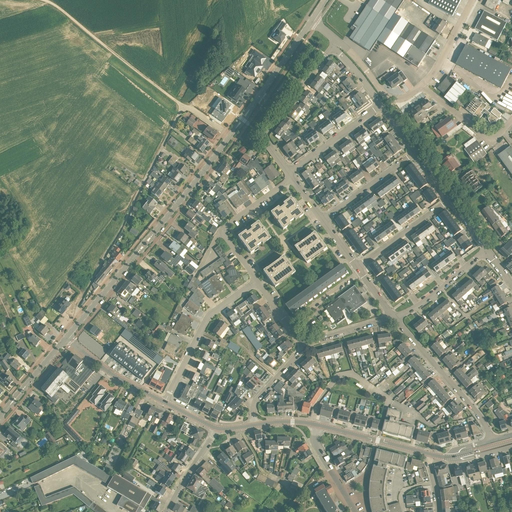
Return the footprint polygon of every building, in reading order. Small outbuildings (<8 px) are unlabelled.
[(380,0),(370,0),(367,6),(390,21),(386,28),(399,37),(409,23),(395,14),(397,11),(380,0)] [(403,0),(380,0),(397,11),(404,0),(403,0)] [(453,16),(458,7),(444,0),(430,0),(429,4),(453,16)] [(487,0),(485,6),(494,11),(499,0),(487,0)] [(350,39),(358,44),(370,52),(377,41),(386,28),(390,21),(367,6),(353,27),(356,29),(350,39)] [(507,23),(485,11),(480,20),(502,32),(507,23)] [(447,24),(436,17),(435,19),(438,21),(436,25),(443,30),(447,24)] [(480,20),(475,29),(497,41),(502,32),(480,20)] [(399,37),(426,55),(435,41),(409,23),(399,37)] [(430,25),(429,27),(440,35),(443,30),(436,25),(434,28),(430,25)] [(426,55),(399,37),(386,28),(377,41),(391,50),(418,67),(426,55)] [(266,46),(273,51),(278,43),(277,42),(280,38),(273,32),(270,37),(272,39),(266,46)] [(476,34),(472,41),(485,48),(489,40),(479,35),(479,36),(476,34)] [(456,65),(501,89),(511,70),(466,45),(456,65)] [(265,61),(254,53),(251,58),(254,60),(251,63),(253,64),(245,76),(248,79),(250,77),(255,80),(262,69),(260,68),(265,61)] [(336,66),(330,61),(326,66),(332,71),(337,75),(336,76),(338,78),(343,75),(341,72),(340,73),(335,68),(336,66)] [(322,71),(328,75),(325,78),(328,81),(333,85),(337,81),(338,78),(336,76),(333,78),(329,76),(332,71),(326,66),(322,71)] [(403,82),(407,79),(401,71),(394,76),(388,81),(393,89),(403,82)] [(343,75),(338,78),(341,82),(342,83),(339,86),(343,91),(344,90),(353,83),(349,78),(347,79),(343,75)] [(446,96),(444,98),(454,105),(455,104),(459,99),(466,90),(448,75),(438,89),(446,96)] [(323,89),(327,84),(332,87),(333,85),(328,81),(326,83),(318,77),(314,82),(323,89)] [(227,98),(236,105),(240,99),(241,100),(243,97),(242,96),(250,86),(240,80),(236,85),(235,85),(227,96),(228,96),(227,98)] [(317,96),(322,99),(324,97),(322,95),(320,93),(322,91),(323,89),(314,82),(310,86),(317,91),(319,93),(317,96)] [(356,88),(353,83),(344,90),(347,95),(350,93),(356,88)] [(315,98),(313,96),(307,91),(302,96),(309,101),(313,105),(317,99),(320,102),(319,103),(324,106),(326,103),(322,99),(317,96),(315,98)] [(360,93),(351,99),(355,104),(357,103),(364,98),(360,93)] [(301,102),(299,105),(307,111),(309,108),(306,105),(309,101),(302,96),(299,101),(301,102)] [(364,98),(357,103),(361,107),(367,103),(364,98)] [(480,114),(482,112),(489,118),(488,119),(488,120),(489,121),(489,122),(490,123),(491,123),(492,123),(493,123),(494,123),(494,122),(495,123),(498,120),(499,120),(500,120),(500,119),(500,118),(499,118),(501,116),(493,110),(494,109),(486,103),(485,104),(482,102),(480,103),(475,98),(466,109),(473,115),(474,115),(479,119),(482,116),(480,114)] [(459,99),(455,104),(460,108),(464,103),(459,99)] [(220,114),(224,116),(231,106),(222,100),(211,115),(217,119),(220,114)] [(418,123),(428,116),(425,112),(428,110),(428,111),(432,108),(427,100),(409,114),(411,117),(413,116),(418,123)] [(305,114),(307,111),(299,105),(297,107),(295,105),(291,110),(298,116),(302,111),(305,114)] [(288,115),(294,120),(298,116),(291,110),(288,115)] [(337,114),(342,121),(347,118),(342,111),(337,114)] [(337,125),(342,121),(337,114),(332,118),(337,125)] [(196,122),(190,118),(186,124),(192,128),(196,122)] [(282,123),(278,128),(284,133),(292,123),(286,118),(282,123)] [(447,134),(452,130),(457,127),(456,125),(452,120),(451,121),(449,118),(443,122),(443,121),(442,121),(441,121),(440,122),(440,123),(441,124),(435,127),(442,137),(447,134)] [(384,126),(379,119),(374,123),(379,129),(381,132),(384,137),(389,133),(387,130),(385,132),(382,127),(384,126)] [(328,121),(323,124),(328,131),(333,128),(328,121)] [(369,126),(374,133),(379,129),(374,123),(369,126)] [(461,123),(457,127),(452,130),(447,134),(449,137),(462,128),(472,136),(474,134),(461,123)] [(323,124),(318,128),(323,135),(328,131),(323,124)] [(204,133),(212,140),(217,134),(208,127),(204,133)] [(274,132),(281,138),(284,140),(286,137),(288,140),(290,139),(295,135),(294,133),(289,137),(286,134),(284,133),(278,128),(274,132)] [(192,132),(194,133),(191,137),(205,148),(207,147),(208,147),(209,145),(209,144),(203,139),(203,140),(198,136),(200,134),(194,129),(192,132)] [(359,134),(364,140),(369,137),(364,130),(359,134)] [(309,135),(314,141),(319,138),(314,131),(309,135)] [(364,140),(359,134),(354,137),(360,145),(365,142),(364,140)] [(304,138),(309,145),(314,141),(309,135),(304,138)] [(395,140),(391,135),(386,139),(384,140),(385,140),(388,145),(395,140)] [(192,144),(196,148),(202,153),(205,148),(191,137),(188,141),(192,144)] [(376,146),(381,142),(385,140),(384,140),(386,139),(384,137),(379,140),(377,142),(374,144),(375,145),(376,146)] [(465,149),(474,163),(486,155),(474,138),(463,145),(466,149),(465,149)] [(389,151),(398,145),(395,140),(388,145),(386,146),(389,151)] [(296,146),(292,142),(292,141),(289,143),(289,144),(283,149),(286,154),(296,146)] [(297,146),(296,146),(286,154),(290,159),(297,154),(296,152),(300,150),(301,151),(305,148),(304,147),(300,141),(297,143),(298,145),(297,146)] [(351,153),(356,149),(350,141),(345,144),(350,151),(351,153)] [(350,151),(345,144),(340,148),(345,154),(350,151)] [(393,156),(395,155),(402,150),(398,145),(389,151),(393,156)] [(511,148),(511,146),(511,147),(498,156),(511,175),(511,148)] [(370,149),(374,154),(377,158),(379,157),(376,153),(373,147),(371,149),(370,149)] [(195,162),(199,157),(188,149),(183,156),(189,161),(191,158),(195,162)] [(335,151),(330,155),(337,165),(341,162),(341,163),(342,162),(345,165),(347,163),(344,158),(342,156),(340,158),(335,151)] [(384,163),(389,159),(385,154),(380,158),(384,163)] [(243,164),(245,166),(250,159),(244,155),(239,162),(233,172),(236,174),(243,164)] [(337,165),(330,155),(325,159),(330,165),(332,168),(337,165)] [(450,173),(451,172),(459,166),(459,167),(461,165),(455,157),(453,158),(451,155),(443,161),(445,164),(443,166),(446,170),(447,169),(450,173)] [(187,169),(180,164),(178,166),(174,163),(177,160),(172,156),(168,163),(173,166),(174,167),(181,173),(183,175),(187,169)] [(367,161),(374,170),(379,166),(372,157),(367,161)] [(364,167),(369,174),(374,170),(367,161),(363,164),(359,158),(356,160),(360,167),(363,165),(364,167)] [(262,172),(264,170),(259,163),(256,159),(254,162),(262,172)] [(254,162),(251,160),(244,170),(247,172),(249,169),(254,162)] [(254,181),(261,191),(268,186),(265,183),(261,177),(264,175),(262,172),(254,162),(249,169),(251,171),(254,168),(260,176),(254,180),(254,181)] [(319,171),(324,167),(320,162),(315,166),(319,171)] [(225,163),(223,165),(218,171),(223,175),(219,180),(224,184),(229,177),(226,175),(229,170),(229,169),(231,167),(225,163)] [(416,169),(412,164),(405,169),(409,174),(416,169)] [(271,165),(264,170),(267,174),(272,181),(279,176),(271,165)] [(170,172),(173,175),(171,178),(177,182),(181,177),(179,175),(181,173),(174,167),(170,172)] [(420,174),(416,169),(409,174),(413,180),(420,174)] [(302,175),(306,180),(312,175),(309,170),(302,175)] [(472,192),(481,187),(473,170),(461,177),(464,184),(467,182),(472,192)] [(337,183),(344,192),(349,188),(347,185),(350,184),(346,178),(340,171),(338,173),(341,177),(340,178),(341,180),(337,183)] [(354,174),(359,181),(364,177),(359,171),(354,174)] [(166,188),(170,182),(161,175),(159,177),(153,172),(150,175),(157,180),(166,188)] [(349,178),(354,184),(359,181),(354,174),(349,178)] [(424,179),(420,174),(413,180),(416,185),(424,179)] [(306,180),(309,185),(316,180),(312,175),(306,180)] [(400,184),(395,177),(390,181),(395,188),(400,184)] [(147,181),(163,192),(166,188),(157,180),(155,183),(149,178),(147,181)] [(309,185),(310,185),(313,190),(319,185),(321,188),(324,185),(322,182),(319,178),(316,180),(309,185)] [(428,184),(424,179),(416,185),(420,190),(428,184)] [(251,190),(255,196),(261,191),(254,181),(251,184),(249,181),(246,183),(243,180),(240,182),(248,192),(251,190)] [(158,198),(163,192),(147,181),(146,183),(151,187),(150,188),(153,191),(151,193),(158,198)] [(335,189),(339,195),(344,192),(337,183),(334,185),(333,183),(332,185),(330,181),(327,183),(332,191),(335,189)] [(395,188),(390,181),(385,184),(390,191),(395,188)] [(210,183),(207,187),(204,191),(208,194),(211,190),(216,194),(219,190),(219,189),(220,188),(222,186),(217,182),(216,185),(214,183),(213,185),(210,183)] [(236,195),(243,204),(249,200),(246,194),(248,192),(240,182),(236,184),(240,189),(241,191),(239,193),(236,195)] [(325,196),(330,202),(335,199),(330,193),(332,191),(327,183),(324,185),(330,192),(325,196)] [(390,191),(385,184),(380,188),(386,195),(390,191)] [(376,191),(381,198),(386,195),(380,188),(376,191)] [(430,189),(423,194),(427,199),(434,194),(430,189)] [(229,198),(237,209),(243,204),(236,195),(234,191),(227,196),(225,193),(222,195),(226,200),(229,198)] [(378,204),(381,208),(383,206),(380,201),(377,203),(376,201),(377,201),(371,194),(367,198),(373,207),(378,204)] [(431,204),(438,199),(434,194),(427,199),(431,204)] [(214,206),(223,218),(231,213),(223,203),(226,200),(222,195),(214,201),(216,205),(214,206)] [(320,199),(325,206),(330,202),(325,196),(320,199)] [(154,207),(157,204),(149,197),(146,201),(148,202),(142,208),(150,215),(156,208),(154,207)] [(278,207),(270,213),(283,230),(291,224),(289,222),(294,219),(295,221),(303,215),(291,198),(283,204),(284,206),(279,209),(278,207)] [(373,207),(367,198),(362,201),(367,208),(368,211),(373,207)] [(192,207),(198,211),(202,206),(196,201),(192,207)] [(362,201),(357,205),(362,212),(367,208),(362,201)] [(352,208),(357,215),(362,212),(357,205),(352,208)] [(411,208),(416,215),(421,212),(415,205),(411,208)] [(482,211),(490,222),(492,226),(493,225),(497,230),(496,231),(501,238),(506,234),(506,233),(508,232),(502,224),(505,222),(502,219),(489,206),(482,211)] [(406,212),(411,219),(416,215),(411,208),(406,212)] [(203,221),(196,215),(189,210),(185,215),(192,220),(193,219),(201,224),(203,221)] [(450,216),(446,211),(439,216),(443,221),(450,216)] [(401,215),(406,222),(411,219),(406,212),(401,215)] [(343,215),(335,220),(339,225),(346,220),(343,215)] [(396,219),(401,226),(406,222),(401,215),(396,219)] [(454,221),(450,216),(443,221),(446,226),(454,221)] [(343,231),(350,225),(346,220),(339,225),(343,231)] [(457,226),(454,221),(446,226),(450,231),(457,226)] [(245,231),(238,237),(250,254),(258,248),(257,246),(262,243),(263,245),(271,239),(258,222),(250,228),(252,229),(249,231),(247,233),(245,231)] [(387,225),(392,232),(397,229),(392,222),(387,225)] [(198,234),(192,230),(194,228),(189,223),(184,229),(189,233),(188,235),(192,238),(193,240),(193,239),(198,234)] [(367,233),(370,231),(369,229),(372,226),(370,223),(366,226),(364,228),(367,233)] [(436,230),(430,223),(426,227),(431,234),(436,230)] [(382,229),(387,236),(392,232),(387,225),(382,229)] [(209,231),(214,234),(218,229),(213,226),(209,231)] [(461,231),(457,226),(450,231),(454,236),(461,231)] [(431,234),(426,227),(421,230),(426,237),(431,234)] [(139,232),(132,228),(130,233),(136,237),(139,232)] [(357,235),(353,229),(346,235),(349,240),(357,235)] [(377,233),(382,240),(387,236),(382,229),(377,233)] [(426,237),(421,230),(416,234),(421,241),(426,237)] [(188,239),(181,233),(177,238),(186,246),(190,241),(195,245),(197,242),(193,239),(193,240),(192,238),(190,240),(188,239)] [(312,236),(306,240),(300,245),(299,245),(296,247),(307,264),(311,261),(324,251),(324,252),(328,249),(316,233),(312,235),(312,236)] [(377,243),(382,240),(377,233),(372,236),(377,243)] [(421,241),(416,234),(411,238),(416,245),(421,241)] [(349,240),(353,245),(361,240),(357,235),(349,240)] [(465,235),(457,241),(461,246),(468,241),(465,235)] [(444,243),(446,246),(448,248),(451,246),(449,243),(447,241),(446,239),(443,242),(444,243)] [(353,245),(357,250),(364,245),(361,240),(353,245)] [(406,241),(401,245),(408,254),(409,255),(413,252),(419,259),(421,257),(419,253),(415,248),(412,250),(411,248),(406,241)] [(472,246),(468,241),(461,246),(465,251),(472,246)] [(500,251),(507,258),(511,253),(511,242),(510,241),(500,251)] [(169,248),(175,253),(178,255),(176,257),(180,261),(187,266),(194,272),(196,269),(190,263),(185,258),(184,259),(179,256),(185,249),(181,245),(180,247),(174,242),(169,248)] [(357,250),(361,255),(368,250),(364,245),(357,250)] [(401,245),(396,248),(401,255),(403,257),(408,254),(401,245)] [(110,256),(118,262),(122,257),(117,253),(120,250),(116,246),(114,248),(113,247),(110,252),(110,253),(109,255),(110,256)] [(401,255),(396,248),(391,252),(396,259),(401,255)] [(446,255),(451,262),(456,258),(451,251),(446,255)] [(174,259),(172,258),(165,252),(161,257),(167,263),(168,263),(172,266),(173,265),(175,267),(180,261),(176,257),(174,259)] [(396,259),(391,252),(386,255),(391,263),(396,259)] [(430,264),(424,255),(421,257),(424,260),(427,266),(430,264)] [(446,265),(451,262),(446,255),(441,258),(446,265)] [(106,264),(112,269),(118,262),(110,256),(108,258),(110,260),(106,264)] [(267,269),(263,271),(275,288),(278,285),(278,284),(291,275),(291,276),(295,273),(283,256),(279,259),(280,260),(267,269)] [(419,264),(421,262),(425,267),(427,266),(424,260),(421,257),(419,259),(416,260),(419,264)] [(436,262),(441,269),(446,265),(441,258),(436,262)] [(223,264),(226,268),(232,264),(229,260),(228,260),(226,262),(223,264)] [(369,267),(373,272),(380,267),(376,261),(369,267)] [(154,265),(163,273),(164,271),(168,275),(167,276),(171,279),(175,274),(167,267),(167,268),(161,263),(160,265),(157,262),(154,265)] [(436,272),(441,269),(436,262),(431,266),(436,272)] [(100,271),(100,272),(106,276),(112,270),(112,269),(106,264),(105,265),(105,264),(103,266),(104,267),(100,271)] [(348,274),(346,271),(342,265),(328,275),(335,284),(348,274)] [(194,272),(187,266),(185,269),(191,275),(194,272)] [(224,278),(230,285),(241,277),(233,266),(226,271),(229,275),(224,278)] [(377,277),(384,272),(380,267),(373,272),(377,277)] [(491,277),(488,274),(491,271),(488,268),(485,271),(482,268),(478,272),(483,278),(486,281),(488,280),(491,277)] [(426,280),(431,276),(426,269),(421,273),(426,280)] [(402,280),(405,278),(404,276),(407,273),(404,270),(401,273),(401,272),(399,274),(402,280)] [(147,278),(148,278),(148,279),(151,282),(155,285),(158,282),(159,283),(160,281),(162,282),(162,281),(163,282),(165,280),(161,276),(158,278),(150,271),(145,276),(146,276),(146,277),(147,278)] [(106,276),(100,272),(96,277),(97,279),(94,283),(98,286),(101,282),(106,276)] [(473,277),(478,282),(482,286),(484,284),(480,280),(483,278),(478,272),(473,277)] [(416,276),(422,283),(426,280),(421,273),(416,276)] [(225,290),(217,279),(219,278),(216,274),(207,280),(217,294),(218,295),(225,290)] [(131,281),(138,286),(141,282),(143,283),(143,284),(146,287),(147,286),(148,288),(150,286),(148,284),(140,278),(140,279),(136,275),(133,278),(132,279),(132,280),(131,281)] [(328,275),(314,285),(321,294),(335,284),(328,275)] [(412,280),(417,287),(422,283),(416,276),(412,280)] [(199,287),(199,286),(195,282),(197,279),(193,277),(190,282),(197,289),(199,287)] [(380,282),(384,287),(391,282),(387,277),(380,282)] [(207,280),(199,286),(199,287),(201,289),(203,288),(210,299),(217,294),(207,280)] [(407,284),(412,291),(417,287),(412,280),(407,284)] [(476,286),(471,280),(466,284),(472,290),(474,287),(478,292),(480,290),(476,286)] [(137,288),(134,286),(127,281),(121,288),(131,296),(137,288)] [(189,300),(189,301),(199,308),(205,302),(202,300),(205,297),(201,293),(197,289),(190,282),(187,286),(188,286),(187,287),(191,290),(190,291),(194,293),(189,300)] [(391,282),(384,287),(388,292),(395,287),(391,282)] [(472,290),(466,284),(462,288),(467,294),(472,290)] [(321,294),(314,285),(301,295),(307,304),(321,294)] [(355,286),(350,290),(339,298),(339,299),(337,300),(337,299),(325,308),(330,314),(329,315),(332,318),(337,324),(345,318),(342,311),(346,309),(350,314),(367,303),(355,286)] [(498,286),(491,290),(482,295),(484,298),(489,295),(491,298),(495,296),(501,291),(498,286)] [(395,287),(388,292),(392,298),(399,292),(395,287)] [(126,302),(131,296),(121,288),(118,293),(121,295),(120,297),(126,302)] [(467,294),(462,288),(457,292),(462,298),(467,294)] [(501,291),(495,296),(498,301),(505,297),(501,291)] [(392,298),(395,303),(403,297),(399,292),(392,298)] [(462,298),(457,292),(452,296),(457,302),(461,306),(463,304),(459,300),(462,298)] [(247,300),(235,309),(241,317),(244,315),(240,310),(247,305),(248,308),(252,305),(258,301),(254,295),(247,300)] [(301,295),(287,305),(293,314),(307,304),(301,295)] [(508,302),(505,297),(498,301),(495,302),(491,305),(493,307),(496,305),(498,308),(508,302)] [(62,314),(70,305),(62,298),(54,308),(62,314)] [(450,308),(453,312),(454,312),(456,310),(452,306),(447,300),(443,304),(448,310),(450,308)] [(189,301),(184,307),(195,316),(200,309),(199,308),(189,301)] [(448,310),(443,304),(438,308),(443,314),(448,310)] [(120,312),(112,305),(107,311),(115,317),(113,320),(122,326),(125,329),(126,329),(128,327),(119,319),(123,314),(120,312)] [(256,311),(255,310),(253,312),(252,313),(256,319),(260,317),(266,312),(263,307),(256,311)] [(506,316),(511,313),(511,310),(511,307),(504,310),(499,313),(500,315),(505,313),(506,316)] [(443,314),(438,308),(433,312),(438,318),(443,314)] [(233,324),(239,320),(237,318),(232,310),(227,314),(233,324)] [(41,311),(36,317),(40,322),(45,317),(41,311)] [(270,317),(266,312),(260,317),(261,319),(259,321),(262,325),(257,328),(259,331),(268,324),(265,321),(270,317)] [(428,316),(436,326),(439,324),(435,320),(438,318),(433,312),(428,316)] [(193,320),(182,314),(178,322),(189,328),(193,320)] [(28,327),(32,325),(28,316),(23,318),(28,327)] [(239,320),(245,328),(248,327),(243,320),(242,318),(239,320)] [(429,330),(431,328),(424,319),(419,323),(424,329),(426,327),(429,330)] [(143,324),(139,320),(135,324),(140,328),(143,324)] [(227,327),(228,327),(221,321),(217,327),(224,332),(227,327)] [(46,327),(40,322),(38,324),(40,326),(37,330),(44,336),(49,330),(45,328),(46,327)] [(177,322),(173,329),(185,335),(189,328),(178,322),(177,322)] [(414,327),(421,336),(423,334),(421,331),(424,329),(419,323),(414,327)] [(275,324),(270,328),(268,324),(259,331),(260,334),(265,330),(268,334),(270,332),(272,334),(279,330),(275,324)] [(168,343),(178,348),(182,340),(170,334),(171,331),(166,329),(165,329),(159,325),(157,328),(168,333),(164,341),(168,343)] [(94,326),(90,331),(97,337),(102,332),(94,326)] [(224,332),(217,327),(213,332),(220,337),(224,332)] [(276,340),(283,335),(279,330),(272,334),(274,337),(269,341),(271,345),(269,347),(270,349),(277,345),(274,342),(276,340)] [(39,344),(38,343),(40,341),(32,334),(30,331),(27,332),(29,335),(31,338),(28,341),(36,347),(39,344)] [(20,334),(16,336),(18,341),(25,338),(23,333),(20,334)] [(378,336),(380,350),(386,349),(385,343),(384,335),(378,336)] [(99,359),(107,352),(93,336),(90,339),(88,337),(83,342),(99,359)] [(372,336),(366,338),(368,346),(371,357),(373,357),(371,352),(369,345),(371,345),(372,348),(375,348),(372,336)] [(366,338),(359,339),(361,347),(368,346),(366,338)] [(359,339),(353,341),(355,349),(361,347),(359,339)] [(212,349),(215,344),(207,340),(204,346),(212,349)] [(445,345),(440,340),(431,347),(436,352),(445,345)] [(355,349),(353,341),(347,343),(350,354),(353,354),(352,350),(355,349)] [(462,341),(457,346),(454,348),(457,351),(465,345),(462,341)] [(285,352),(292,347),(288,342),(285,344),(285,343),(280,347),(282,350),(277,356),(281,359),(286,353),(285,352)] [(26,360),(27,358),(28,357),(29,355),(24,350),(25,349),(18,343),(15,347),(21,352),(18,355),(25,360),(26,359),(26,360)] [(168,343),(164,350),(175,356),(179,349),(178,348),(168,343)] [(403,343),(394,351),(396,353),(399,351),(402,353),(408,348),(403,343)] [(151,369),(119,344),(110,355),(142,380),(142,381),(151,369)] [(345,356),(341,344),(335,346),(337,354),(341,353),(342,357),(345,356)] [(445,345),(436,352),(440,357),(449,349),(447,347),(445,345)] [(162,349),(157,346),(154,352),(157,354),(158,355),(159,355),(162,349)] [(337,354),(335,346),(329,348),(331,356),(332,359),(333,363),(336,362),(334,355),(337,354)] [(325,358),(328,357),(331,356),(329,348),(323,350),(325,358)] [(401,359),(403,361),(412,353),(408,348),(402,353),(404,356),(401,359)] [(317,352),(320,363),(323,362),(322,359),(325,358),(323,350),(317,352)] [(199,357),(206,361),(209,355),(202,351),(199,357)] [(443,361),(447,365),(453,360),(456,358),(452,353),(443,361)] [(70,379),(74,382),(85,368),(80,364),(82,362),(75,356),(74,357),(71,354),(63,364),(66,366),(66,367),(63,365),(60,370),(65,374),(70,379)] [(277,364),(273,360),(274,358),(270,354),(269,356),(264,360),(265,361),(272,368),(277,364)] [(10,365),(16,370),(20,365),(17,363),(18,362),(14,360),(15,359),(10,356),(8,359),(9,360),(7,362),(10,365)] [(316,368),(318,366),(311,357),(306,361),(311,367),(314,365),(316,368)] [(414,357),(405,365),(407,367),(408,366),(411,368),(412,367),(418,362),(414,357)] [(451,370),(460,363),(458,360),(459,360),(457,357),(456,358),(453,360),(447,365),(451,370)] [(4,360),(0,363),(6,371),(10,369),(4,360)] [(301,365),(309,375),(311,372),(308,370),(311,367),(306,361),(301,365)] [(193,368),(203,373),(206,368),(206,367),(210,369),(214,371),(216,368),(205,363),(203,365),(196,362),(193,368)] [(423,366),(418,362),(412,367),(416,372),(423,366)] [(247,368),(251,371),(255,366),(252,363),(247,368)] [(87,366),(85,368),(74,382),(81,388),(92,373),(93,374),(94,372),(93,370),(92,371),(87,367),(87,366)] [(427,371),(423,366),(416,372),(421,377),(427,371)] [(467,371),(463,366),(454,374),(458,379),(465,374),(467,371)] [(243,381),(246,384),(252,390),(257,385),(251,379),(247,376),(250,373),(246,368),(243,373),(246,377),(243,381)] [(462,384),(476,372),(477,371),(475,368),(466,376),(465,374),(458,379),(462,384)] [(61,389),(62,387),(64,385),(71,391),(75,394),(81,388),(74,382),(70,379),(65,374),(60,370),(59,369),(45,386),(55,394),(60,388),(61,389)] [(296,369),(291,374),(297,380),(300,377),(302,380),(304,378),(296,369)] [(149,385),(155,389),(164,371),(161,370),(158,376),(155,374),(149,385)] [(164,371),(155,389),(161,392),(165,385),(164,384),(166,382),(164,381),(167,376),(166,376),(167,373),(165,372),(164,371)] [(431,376),(427,371),(421,377),(423,379),(420,382),(422,384),(431,376)] [(462,384),(466,388),(473,383),(471,381),(478,374),(476,372),(462,384)] [(201,378),(199,376),(191,373),(188,379),(194,381),(193,384),(200,387),(203,380),(207,381),(208,378),(203,375),(201,378)] [(0,381),(7,388),(13,381),(11,379),(5,374),(2,377),(0,375),(0,381)] [(287,379),(292,384),(296,387),(300,383),(297,380),(291,374),(287,379)] [(434,380),(425,387),(427,390),(430,387),(432,390),(438,384),(434,380)] [(283,388),(286,384),(281,381),(276,386),(281,390),(283,388)] [(478,383),(469,391),(474,398),(477,395),(479,398),(486,393),(478,383)] [(188,404),(190,399),(191,399),(195,389),(191,387),(185,384),(178,399),(188,404)] [(193,400),(195,396),(198,390),(200,387),(193,384),(191,387),(195,389),(191,399),(193,400)] [(284,400),(285,412),(296,411),(304,396),(298,392),(293,389),(290,387),(286,384),(283,388),(288,391),(288,400),(284,400)] [(443,389),(438,384),(432,390),(436,395),(443,389)] [(242,402),(240,400),(248,391),(237,385),(232,397),(234,399),(228,406),(233,410),(236,407),(237,408),(242,402)] [(41,390),(48,395),(46,397),(55,404),(59,398),(55,394),(45,386),(41,390)] [(106,390),(101,386),(93,395),(95,396),(90,401),(95,405),(98,401),(103,405),(100,408),(101,409),(104,411),(103,411),(104,411),(105,412),(107,409),(108,409),(107,408),(109,406),(110,406),(109,406),(111,404),(110,404),(114,399),(113,398),(113,397),(113,398),(111,396),(110,395),(110,396),(109,395),(108,397),(102,393),(103,392),(104,392),(106,390)] [(278,412),(285,412),(284,400),(284,396),(283,392),(281,390),(276,386),(273,389),(279,394),(280,399),(274,399),(274,405),(275,408),(277,408),(277,410),(278,412)] [(228,403),(235,389),(231,387),(224,402),(228,403)] [(302,413),(309,414),(311,406),(313,407),(319,398),(324,391),(317,387),(309,399),(310,399),(309,401),(308,404),(304,403),(304,406),(300,406),(297,411),(302,412),(302,413)] [(304,387),(298,392),(304,396),(307,390),(304,387)] [(438,402),(447,394),(443,389),(436,395),(434,397),(431,400),(432,402),(435,399),(438,402)] [(269,413),(269,414),(271,414),(271,413),(275,413),(275,408),(274,405),(274,399),(274,393),(271,391),(264,399),(267,401),(268,399),(270,401),(270,405),(267,405),(268,413),(269,413)] [(451,399),(447,394),(438,402),(442,407),(445,404),(451,399)] [(38,415),(44,408),(38,402),(40,400),(36,396),(34,399),(35,400),(30,406),(32,409),(31,410),(38,415)] [(205,401),(199,397),(198,397),(193,407),(198,410),(202,403),(204,404),(205,401)] [(134,407),(121,401),(119,399),(117,402),(116,402),(114,406),(116,408),(116,409),(120,411),(120,410),(123,411),(124,409),(127,411),(123,418),(127,420),(130,415),(132,410),(134,407)] [(213,405),(213,404),(212,404),(205,401),(204,404),(205,405),(202,412),(207,415),(213,405)] [(454,401),(445,409),(450,414),(453,411),(459,406),(454,401)] [(425,405),(423,402),(416,407),(418,411),(425,405)] [(320,416),(326,417),(328,408),(323,407),(324,404),(320,403),(318,410),(321,411),(320,416)] [(421,414),(428,408),(425,405),(418,411),(421,414)] [(153,417),(157,410),(151,406),(149,411),(148,410),(144,418),(148,420),(150,415),(153,417)] [(454,419),(463,411),(459,406),(453,411),(455,414),(452,417),(454,419)] [(328,408),(326,417),(331,419),(333,414),(336,414),(337,407),(334,407),(333,410),(328,408)] [(337,420),(343,422),(345,413),(340,411),(341,408),(337,407),(336,414),(339,415),(337,420)] [(502,431),(505,430),(507,429),(505,421),(505,420),(499,413),(503,410),(500,407),(497,409),(498,411),(495,413),(502,421),(502,422),(499,423),(501,431),(502,430),(502,431)] [(217,411),(214,409),(210,417),(216,420),(222,410),(219,408),(217,411)] [(80,412),(77,409),(65,423),(68,425),(80,412)] [(386,421),(383,432),(412,440),(414,429),(398,425),(399,420),(400,421),(402,413),(389,409),(387,417),(386,417),(389,418),(388,422),(385,421),(386,421)] [(142,413),(136,410),(135,412),(132,410),(130,415),(132,417),(128,425),(134,428),(142,413)] [(162,411),(161,411),(160,411),(157,410),(153,417),(151,422),(154,423),(156,418),(159,420),(163,413),(162,412),(162,411)] [(432,414),(429,410),(422,416),(425,419),(430,415),(432,414)] [(505,420),(505,421),(509,421),(507,415),(506,415),(503,410),(499,413),(505,420)] [(348,423),(350,418),(353,419),(355,412),(351,411),(350,414),(345,413),(343,422),(348,423)] [(354,425),(360,426),(362,417),(357,416),(358,413),(355,412),(353,419),(356,420),(354,425)] [(176,418),(167,414),(161,425),(167,428),(169,424),(172,426),(176,418)] [(13,426),(19,431),(20,429),(22,430),(31,420),(25,415),(23,418),(21,417),(16,423),(15,423),(14,423),(13,425),(13,426)] [(436,426),(442,420),(438,415),(431,420),(436,426)] [(360,426),(366,428),(367,423),(370,423),(372,416),(368,416),(368,419),(362,417),(360,426)] [(371,429),(377,431),(380,421),(374,420),(375,417),(372,416),(370,423),(373,424),(371,429)] [(180,430),(185,433),(189,425),(184,422),(180,430)] [(474,436),(480,434),(483,434),(474,423),(472,424),(469,425),(470,431),(471,435),(473,434),(474,436)] [(460,429),(463,439),(469,437),(467,432),(470,431),(469,425),(465,425),(466,428),(460,429)] [(10,427),(4,434),(8,437),(7,437),(10,439),(13,441),(11,444),(16,448),(18,445),(15,442),(20,436),(10,427)] [(194,431),(191,430),(188,435),(193,437),(190,445),(196,448),(203,434),(203,433),(203,432),(202,432),(202,431),(196,428),(194,431)] [(416,441),(422,443),(425,433),(419,431),(420,429),(417,428),(415,435),(418,436),(416,441)] [(457,441),(463,439),(460,429),(455,431),(454,428),(450,429),(452,436),(455,435),(457,441)] [(81,440),(71,429),(68,432),(79,442),(81,440)] [(443,434),(445,444),(451,442),(449,437),(452,436),(450,429),(447,430),(448,433),(443,434)] [(254,432),(256,441),(258,440),(258,443),(257,444),(258,448),(261,448),(263,447),(264,447),(260,431),(254,432)] [(52,444),(56,441),(49,432),(45,435),(52,444)] [(428,444),(429,439),(433,440),(433,432),(431,432),(430,434),(425,433),(422,443),(428,444)] [(440,445),(445,444),(443,434),(437,436),(436,432),(433,432),(433,440),(438,439),(440,445)] [(193,451),(180,443),(181,440),(177,437),(176,438),(168,439),(167,442),(170,444),(170,445),(179,451),(182,453),(189,457),(193,451)] [(235,445),(239,452),(242,450),(245,455),(242,456),(242,457),(247,464),(251,461),(249,459),(254,457),(250,451),(248,453),(241,441),(235,445)] [(330,450),(334,457),(344,451),(346,454),(347,454),(351,452),(354,447),(349,445),(347,449),(343,442),(340,444),(338,441),(335,443),(336,446),(330,450)] [(305,444),(295,451),(296,454),(298,453),(299,455),(301,455),(309,450),(305,444)] [(107,459),(115,464),(123,450),(115,445),(107,459)] [(226,451),(227,453),(232,460),(238,456),(236,454),(232,447),(226,451)] [(372,449),(366,447),(366,448),(365,450),(362,449),(359,458),(360,458),(363,459),(364,456),(370,458),(369,458),(370,458),(372,449)] [(300,459),(301,462),(312,456),(309,450),(301,455),(302,457),(300,459)] [(402,511),(400,503),(396,504),(395,504),(386,507),(385,504),(384,497),(384,491),(384,484),(386,477),(388,468),(387,468),(388,465),(401,468),(401,470),(403,471),(407,457),(378,450),(375,460),(380,461),(379,465),(374,464),(372,474),(371,479),(370,485),(370,490),(370,499),(371,507),(372,511),(402,511)] [(175,460),(177,458),(185,464),(189,457),(182,453),(179,457),(172,452),(169,456),(175,460)] [(222,465),(220,467),(227,476),(236,468),(223,453),(217,458),(220,461),(219,461),(222,465)] [(336,466),(337,466),(337,467),(340,466),(341,468),(347,465),(343,459),(349,456),(347,454),(346,454),(343,456),(334,462),(336,464),(336,465),(336,466)] [(177,474),(182,468),(174,463),(175,460),(169,456),(166,455),(164,458),(169,462),(168,463),(173,466),(170,469),(177,474)] [(76,456),(64,462),(67,468),(73,465),(76,456)] [(85,461),(76,456),(73,465),(80,469),(85,461)] [(503,458),(505,465),(509,464),(511,473),(511,459),(510,459),(510,456),(503,458)] [(133,459),(128,466),(133,469),(138,462),(133,459)] [(421,462),(412,459),(412,460),(411,464),(408,463),(408,462),(406,470),(406,469),(413,471),(414,466),(418,467),(418,468),(419,470),(418,470),(419,472),(425,470),(425,468),(424,468),(422,462),(421,462)] [(498,459),(490,461),(492,469),(493,469),(493,470),(491,471),(492,475),(494,475),(503,473),(502,469),(502,468),(501,465),(499,466),(498,459)] [(91,465),(85,461),(80,469),(86,472),(91,465)] [(58,465),(61,471),(67,468),(64,462),(58,465)] [(175,477),(168,472),(167,471),(169,468),(161,463),(160,462),(155,471),(155,472),(172,482),(175,477)] [(213,468),(207,462),(201,468),(206,473),(207,474),(213,468)] [(364,463),(362,462),(358,467),(353,463),(353,462),(350,464),(344,467),(345,468),(347,470),(352,467),(354,471),(355,470),(357,469),(360,471),(362,472),(361,473),(362,473),(368,465),(367,465),(364,463)] [(480,472),(480,475),(481,478),(485,477),(484,472),(487,471),(485,462),(478,464),(480,472)] [(58,465),(51,468),(54,474),(61,471),(58,465)] [(97,468),(91,465),(86,472),(93,476),(97,468)] [(457,501),(455,493),(453,488),(453,487),(452,483),(448,484),(447,478),(448,478),(447,475),(450,474),(448,465),(435,468),(441,491),(442,502),(449,501),(449,502),(457,501)] [(480,472),(475,473),(473,466),(466,467),(468,476),(472,475),(474,482),(482,480),(481,478),(480,475),(480,472)] [(196,472),(203,480),(209,485),(221,496),(223,495),(221,492),(224,489),(212,479),(211,481),(205,475),(206,473),(201,468),(200,467),(196,472)] [(354,471),(352,467),(347,470),(344,472),(345,472),(346,475),(344,477),(344,476),(344,477),(347,482),(355,478),(355,477),(352,472),(354,471)] [(463,476),(461,467),(455,469),(456,478),(459,477),(462,486),(466,485),(464,476),(463,476)] [(51,468),(45,471),(48,477),(54,474),(51,468)] [(104,472),(97,468),(93,476),(99,480),(104,472)] [(425,470),(419,472),(420,476),(415,477),(417,484),(424,482),(423,479),(427,477),(427,478),(425,470)] [(45,471),(39,474),(42,480),(48,477),(45,471)] [(110,476),(104,472),(99,480),(105,483),(110,476)] [(135,478),(126,472),(122,478),(131,484),(135,478)] [(155,479),(168,488),(172,482),(155,472),(153,475),(156,477),(155,479)] [(196,472),(194,476),(193,477),(192,478),(192,479),(190,482),(206,491),(208,493),(209,492),(208,488),(201,484),(203,480),(196,472)] [(296,475),(292,473),(288,480),(292,483),(294,479),(296,475)] [(39,474),(30,478),(32,484),(35,484),(42,480),(39,474)] [(122,496),(129,483),(114,474),(107,487),(122,496)] [(304,484),(294,479),(292,483),(291,484),(291,485),(301,489),(304,484)] [(158,487),(155,491),(162,496),(166,491),(159,486),(149,480),(147,483),(155,488),(156,486),(158,487)] [(193,493),(202,498),(206,491),(190,482),(189,485),(188,485),(187,486),(187,487),(187,488),(194,492),(193,493)] [(122,496),(139,506),(139,507),(142,508),(144,509),(149,499),(151,496),(133,485),(129,483),(122,496)] [(328,495),(332,492),(333,492),(329,485),(324,488),(323,485),(314,490),(316,493),(315,494),(325,511),(337,511),(338,511),(328,495)] [(74,487),(69,489),(71,495),(73,494),(77,489),(74,487)] [(429,491),(424,492),(423,490),(418,490),(419,498),(422,498),(430,497),(429,491)] [(45,498),(44,494),(38,497),(41,506),(48,504),(45,498)] [(116,505),(128,511),(136,511),(137,510),(139,507),(139,506),(122,496),(116,505)] [(431,503),(430,497),(422,498),(419,498),(420,502),(420,504),(421,504),(421,506),(425,506),(425,504),(431,503)] [(442,502),(443,510),(450,509),(450,508),(451,508),(450,505),(449,505),(449,502),(449,501),(442,502)] [(162,506),(158,503),(156,502),(152,509),(157,511),(159,511),(161,509),(160,508),(162,506)]
